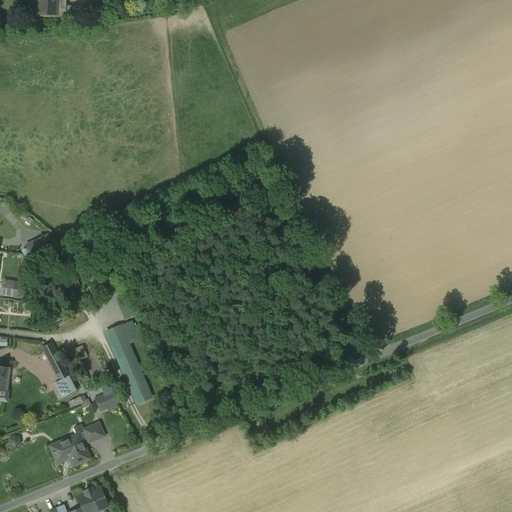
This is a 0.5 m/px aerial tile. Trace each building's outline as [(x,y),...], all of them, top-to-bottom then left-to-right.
[(37,0),(37,10),(38,10),(37,14),(65,15),(65,14),(65,0),(37,0)] [(0,250),(12,252),(14,237),(0,235),(0,250)] [(48,237),(27,249),(32,259),(54,248),(48,237)] [(22,265),(23,278),(31,278),(31,265),(22,265)] [(27,283),(9,280),(6,293),(24,296),(27,283)] [(130,332),(112,340),(135,396),(154,388),(130,332)] [(69,351),(74,362),(90,356),(85,344),(69,351)] [(11,369),(0,367),(0,398),(6,400),(11,369)] [(80,382),(73,368),(59,374),(66,389),(80,382)] [(114,389),(96,396),(101,410),(119,403),(114,389)] [(88,394),(72,399),(74,406),(83,403),(85,407),(92,404),(88,394)] [(258,415),(254,418),(260,430),(265,427),(258,415)] [(83,430),(89,444),(105,437),(99,423),(83,430)] [(90,459),(79,435),(51,447),(58,463),(69,458),(73,466),(90,459)] [(78,497),(83,508),(84,511),(95,511),(108,507),(100,488),(93,491),(92,489),(84,492),(85,494),(78,497)]
